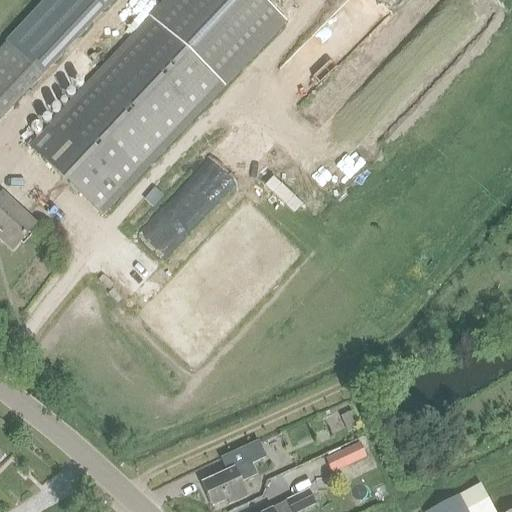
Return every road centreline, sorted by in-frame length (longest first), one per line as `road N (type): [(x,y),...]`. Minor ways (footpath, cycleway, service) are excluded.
road 1 (track): [(128,493),(511,313)]
road 2 (tertiary): [(146,511),(0,390)]
